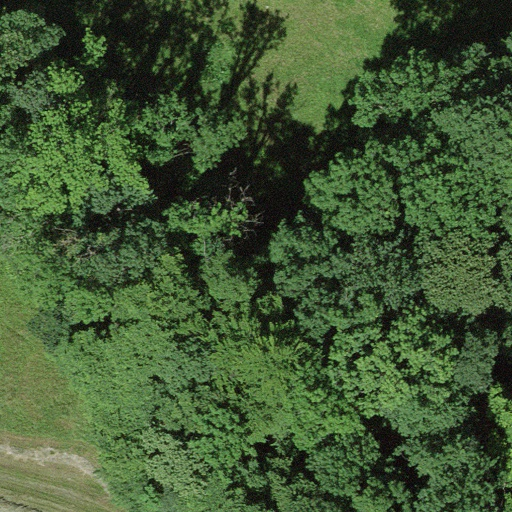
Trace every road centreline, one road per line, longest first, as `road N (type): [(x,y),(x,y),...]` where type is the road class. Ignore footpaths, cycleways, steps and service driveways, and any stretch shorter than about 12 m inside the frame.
road 1 (track): [(473,511),(389,380),(350,278),(289,182),(240,140),(10,0)]
road 2 (track): [(0,451),(175,491)]
